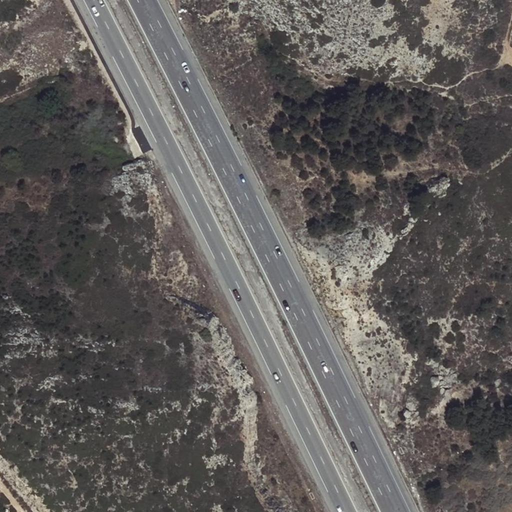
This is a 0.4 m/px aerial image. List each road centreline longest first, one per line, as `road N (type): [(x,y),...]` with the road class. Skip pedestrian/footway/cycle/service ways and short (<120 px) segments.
road 1 (motorway): [(91,0),(348,511)]
road 2 (motorway): [(391,511),(139,0)]
